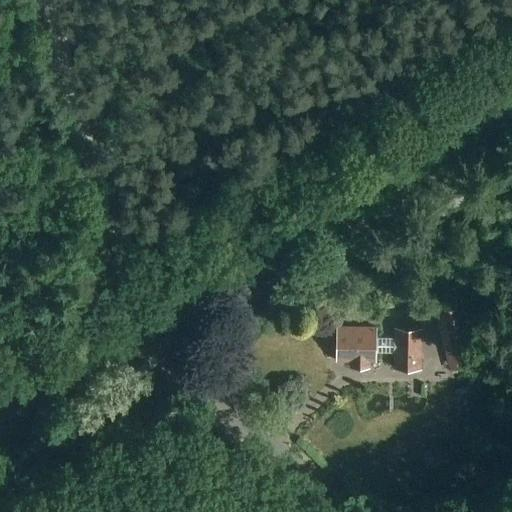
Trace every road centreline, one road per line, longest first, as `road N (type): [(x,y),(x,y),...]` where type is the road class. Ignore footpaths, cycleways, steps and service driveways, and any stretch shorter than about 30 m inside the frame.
road 1 (tertiary): [(155,316),(511,97)]
road 2 (track): [(155,316),(115,229),(46,0)]
road 3 (unclassified): [(326,511),(308,479),(155,316)]
road 4 (tertiary): [(0,415),(155,316)]
